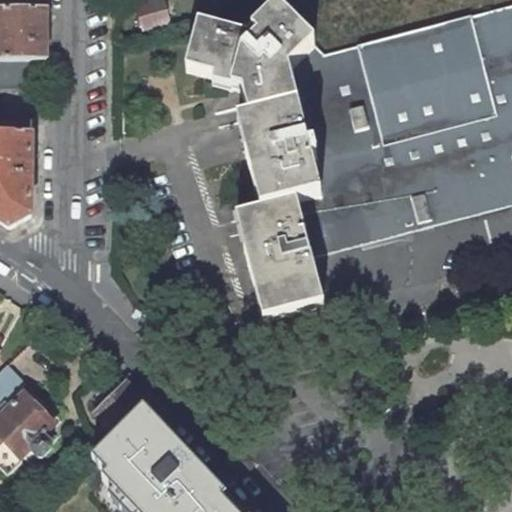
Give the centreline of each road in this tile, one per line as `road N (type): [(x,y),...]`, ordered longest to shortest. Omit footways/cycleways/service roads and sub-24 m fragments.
road 1 (residential): [(284,511),(74,288)]
road 2 (residential): [(74,288),(73,0)]
